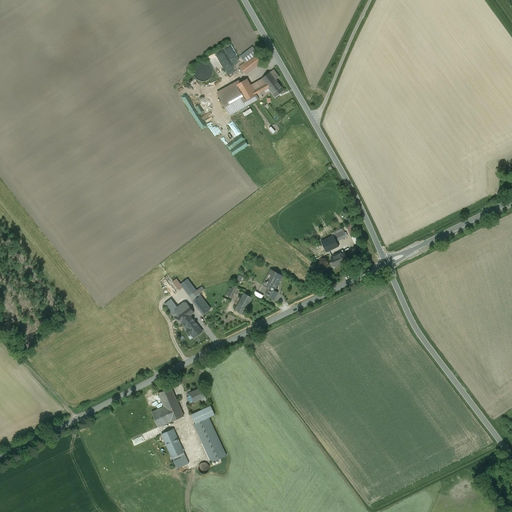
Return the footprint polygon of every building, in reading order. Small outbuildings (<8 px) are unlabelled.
[(233,44),(240,54),(253,45),(246,35),(243,37),(243,36),(233,44)] [(233,44),(226,47),(232,65),(239,62),(233,44)] [(209,56),(221,81),(236,74),(225,49),(209,56)] [(258,52),(242,64),(247,71),(264,59),(258,52)] [(207,65),(204,65),(201,65),(198,67),(196,69),(195,72),(195,74),(196,78),(198,81),(201,82),(205,83),(208,82),(211,80),(213,77),(214,73),(213,70),(210,67),(207,65)] [(279,77),(274,70),(270,72),(276,79),(279,77)] [(276,79),(270,72),(261,79),(265,84),(268,88),(275,97),(284,90),(276,79)] [(253,91),(247,79),(236,85),(245,101),(246,101),(256,95),(253,91)] [(265,84),(253,91),(256,95),(268,88),(265,84)] [(236,85),(218,95),(230,115),(248,104),(246,101),(245,101),(236,85)] [(191,111),(199,106),(195,99),(187,103),(191,111)] [(245,116),(254,112),(252,108),(243,113),(245,116)] [(203,111),(194,114),(199,128),(208,125),(203,111)] [(348,225),(351,236),(356,234),(353,224),(348,225)] [(342,228),(334,232),(335,234),(337,238),(334,239),(336,242),(346,237),(342,228)] [(335,234),(323,240),(324,244),(334,239),(337,238),(335,234)] [(334,239),(324,244),(328,251),(338,246),(336,242),(334,239)] [(343,252),(331,258),(335,266),(347,261),(343,252)] [(274,272),(271,270),(263,285),(270,288),(273,290),(274,290),(279,281),(282,276),(280,275),(280,274),(274,271),(274,272)] [(197,291),(188,279),(180,284),(189,296),(197,291)] [(234,285),(228,296),(231,298),(237,287),(234,285)] [(273,290),(270,288),(266,296),(273,299),(277,292),(274,290),(273,290)] [(244,293),(235,310),(243,314),(252,298),(244,293)] [(211,309),(200,296),(193,301),(203,315),(211,309)] [(175,309),(169,301),(167,302),(164,304),(176,319),(175,319),(179,324),(182,322),(183,321),(175,312),(177,310),(180,313),(183,311),(180,308),(187,303),(183,303),(175,309)] [(187,303),(180,308),(183,311),(180,313),(177,310),(175,312),(183,321),(190,316),(194,313),(187,303)] [(183,321),(182,322),(188,330),(196,324),(190,316),(183,321)] [(202,332),(196,324),(188,330),(187,331),(190,335),(191,334),(194,338),(202,332)] [(170,388),(159,393),(158,393),(158,394),(164,406),(177,401),(171,388),(171,387),(170,388)] [(201,388),(190,393),(194,401),(194,402),(205,397),(201,388)] [(164,406),(151,412),(158,427),(183,416),(177,401),(164,406)] [(211,406),(191,415),(195,424),(209,418),(215,415),(211,406)] [(195,424),(194,425),(211,462),(220,458),(226,456),(209,418),(195,424)] [(173,429),(162,435),(172,457),(184,452),(173,429)] [(184,452),(172,457),(176,466),(188,461),(184,452)] [(209,470),(209,468),(209,466),(208,464),(206,463),(204,462),(202,463),(200,464),(199,466),(198,468),(199,470),(200,472),(202,473),(204,474),(206,473),(208,472),(209,470)]
